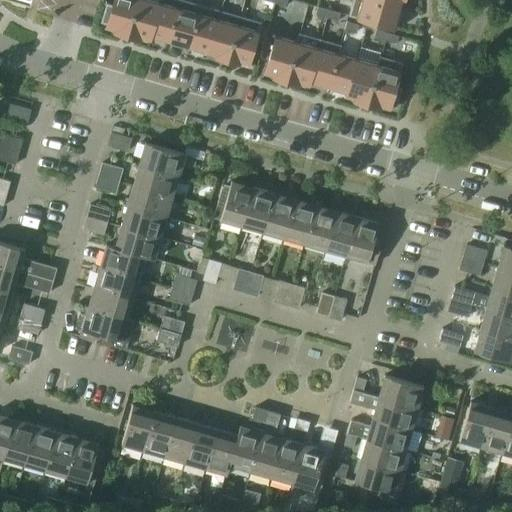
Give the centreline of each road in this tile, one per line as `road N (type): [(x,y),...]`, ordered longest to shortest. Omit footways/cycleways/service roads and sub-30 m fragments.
road 1 (residential): [(413,171),(108,85)]
road 2 (residential): [(189,361),(204,310),(222,298),(359,339)]
road 3 (residential): [(79,198),(44,361)]
road 4 (residential): [(369,320),(413,171)]
